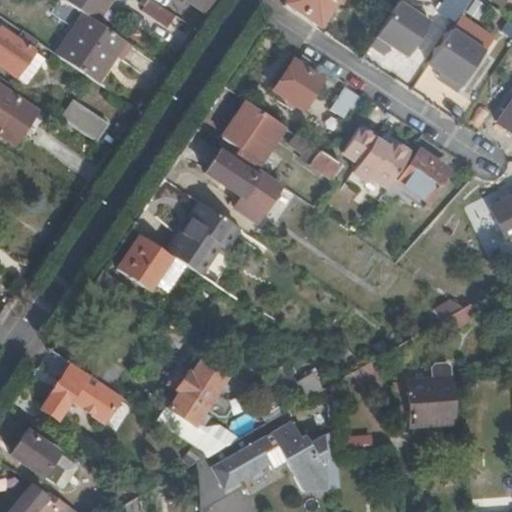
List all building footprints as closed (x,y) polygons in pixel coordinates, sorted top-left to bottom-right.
[(61,0),(82,14),(94,22),(108,0),(61,0)] [(144,0),(137,11),(164,29),(172,16),(149,0),(144,0)] [(183,0),(202,12),(209,0),(183,0)] [(283,0),(280,5),(313,28),(332,0),(283,0)] [(441,0),(434,14),(454,26),(469,0),(441,0)] [(397,3),(372,38),(402,59),(427,24),(397,3)] [(94,22),(82,14),(53,56),(94,83),(122,41),(94,22)] [(0,69),(14,78),(31,53),(37,45),(19,32),(13,40),(0,31),(0,69)] [(449,31),(425,66),(445,80),(442,85),(455,94),(482,53),(449,31)] [(39,59),(31,53),(14,78),(23,84),(39,59)] [(322,81),(315,76),(321,68),(302,56),(296,65),(291,61),(272,91),(303,111),(322,81)] [(16,99),(0,88),(0,136),(12,144),(33,112),(15,100),(16,99)] [(336,109),(352,120),(363,103),(346,92),(336,109)] [(511,95),(495,122),(511,133),(511,95)] [(222,139),(238,151),(235,155),(254,168),(255,169),(283,129),(245,103),(222,139)] [(70,106),(60,121),(91,141),(100,126),(70,106)] [(364,184),(367,181),(385,192),(411,152),(390,139),(385,146),(372,137),(373,135),(359,126),(338,158),(351,167),(348,172),(364,184)] [(311,162),(308,166),(331,182),(341,168),(326,158),(309,146),(302,156),(311,162)] [(223,147),(218,155),(249,176),(250,173),(254,168),(235,155),(223,147)] [(433,163),(418,153),(398,183),(428,204),(445,179),(438,175),(441,171),(432,164),(433,163)] [(237,197),(229,210),(242,218),(265,183),(250,173),(249,176),(218,155),(204,175),(214,182),(212,185),(222,191),(224,188),(237,197)] [(274,189),(265,183),(242,218),(251,225),(274,189)] [(511,196),(488,209),(503,240),(511,234),(511,196)] [(235,228),(198,203),(163,253),(166,255),(184,266),(198,277),(218,248),(222,250),(223,251),(238,230),(235,228)] [(116,271),(143,289),(153,274),(166,255),(163,253),(139,237),(116,271)] [(184,266),(166,255),(153,274),(171,285),(184,266)] [(103,271),(101,273),(92,287),(115,302),(125,286),(103,271)] [(504,285),(463,310),(444,321),(450,332),(506,299),(505,297),(504,285)] [(372,354),(367,358),(369,363),(375,359),(372,354)] [(175,391),(177,393),(166,410),(194,427),(205,410),(213,415),(222,401),(215,396),(225,379),(218,374),(223,366),(206,356),(201,364),(197,362),(189,374),(186,372),(175,391)] [(77,412),(100,427),(119,398),(66,363),(56,377),(59,380),(37,412),(56,423),(63,412),(72,418),(77,412)] [(355,385),(373,376),(366,364),(349,375),(355,385)] [(432,370),(433,382),(451,381),(451,369),(447,366),(436,367),(432,370)] [(433,382),(391,385),(393,429),(409,428),(453,424),(451,381),(433,382)] [(275,397),(258,407),(266,423),(282,414),(283,414),(275,397)] [(282,414),(266,423),(206,458),(194,465),(196,511),(199,511),(236,491),(234,485),(267,468),(270,470),(282,462),(301,494),(336,490),(335,464),(333,430),(306,445),(300,436),(297,438),(282,414)] [(47,463),(54,451),(52,450),(35,438),(41,430),(33,425),(27,434),(25,433),(11,455),(53,484),(61,472),(47,463)] [(41,430),(35,438),(52,450),(55,446),(58,442),(41,430)] [(370,437),(345,438),(345,448),(370,447),(370,437)] [(55,446),(76,460),(79,456),(58,442),(55,446)] [(196,451),(186,461),(189,467),(194,465),(206,458),(196,451)] [(49,505),(29,491),(8,511),(71,511),(53,499),(49,505)] [(121,506),(121,511),(136,511),(135,498),(121,506)]
